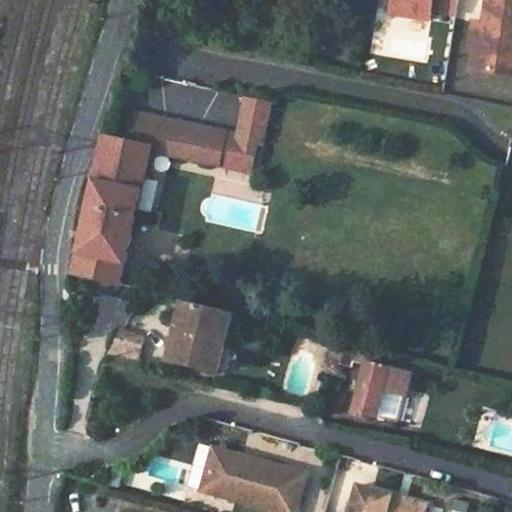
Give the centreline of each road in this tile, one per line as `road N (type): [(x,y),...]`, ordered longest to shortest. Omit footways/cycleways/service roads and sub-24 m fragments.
road 1 (residential): [(44,457),(109,456),(176,411),(207,408),(511,492)]
road 2 (residential): [(119,0),(55,232),(44,457)]
